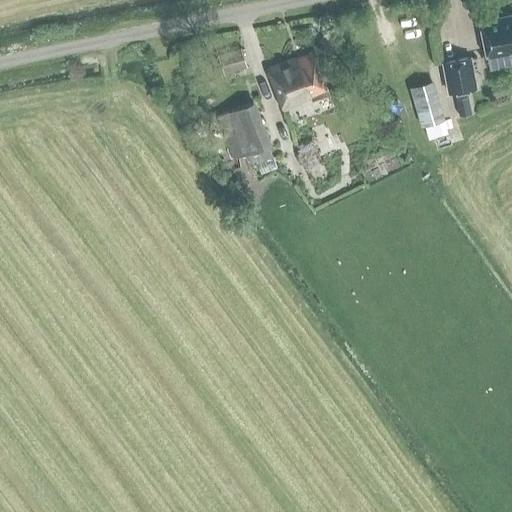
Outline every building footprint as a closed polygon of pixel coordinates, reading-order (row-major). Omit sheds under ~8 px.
[(511,12),(478,20),(485,58),(511,52),(511,12)] [(239,51),(218,57),(223,73),(243,66),(239,51)] [(266,69),(281,112),(303,104),(302,102),(311,99),(312,100),(327,95),(312,53),(266,69)] [(477,88),(471,56),(442,62),(448,93),(477,88)] [(425,125),(429,138),(448,132),(444,120),(445,120),(433,80),(409,88),(421,127),(425,125)] [(467,96),(455,98),(459,116),(471,113),(467,96)] [(233,159),(253,151),(257,160),(270,155),(267,146),(271,145),(253,101),(216,116),(233,159)]
